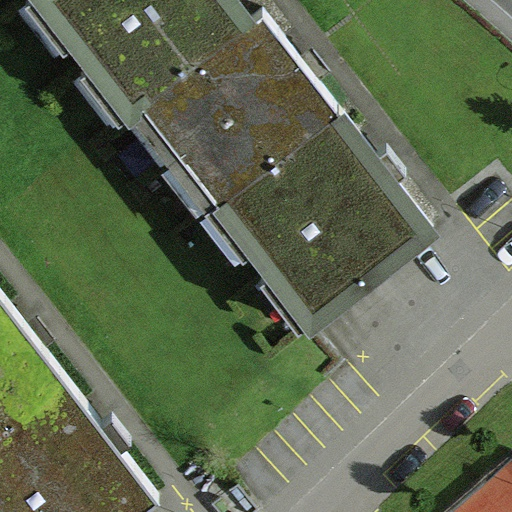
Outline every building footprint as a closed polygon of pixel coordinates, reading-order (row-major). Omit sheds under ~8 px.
[(41,0),(124,108),(136,99),(257,8),(250,0),(41,0)] [(257,8),(136,99),(222,210),(350,113),(301,49),(265,1),(257,8)] [(350,113),(222,210),(307,322),(435,224),(386,159),(350,113)] [(0,283),(0,444),(79,382),(34,325),(0,283)] [(79,382),(0,444),(0,511),(134,511),(164,488),(111,423),(79,382)]
